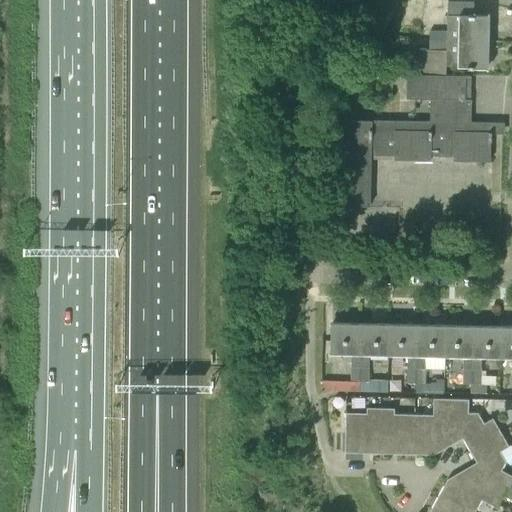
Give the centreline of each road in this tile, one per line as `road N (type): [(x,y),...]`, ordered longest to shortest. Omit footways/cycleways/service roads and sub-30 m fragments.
road 1 (motorway): [(89,0),(89,448)]
road 2 (motorway): [(143,384),(144,0)]
road 3 (residential): [(409,511),(432,469),(330,468),(309,385),(310,270)]
road 4 (residential): [(511,275),(310,270)]
road 5 (motorway): [(156,511),(143,384)]
road 6 (motorway): [(141,511),(143,384)]
